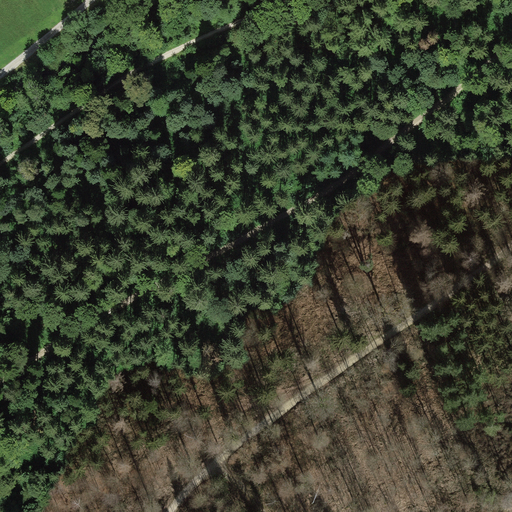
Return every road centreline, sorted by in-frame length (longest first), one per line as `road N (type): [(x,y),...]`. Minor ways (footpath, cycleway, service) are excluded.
road 1 (track): [(0,383),(401,134),(511,42)]
road 2 (track): [(511,244),(274,413),(165,511)]
road 3 (track): [(0,166),(148,62),(283,0)]
